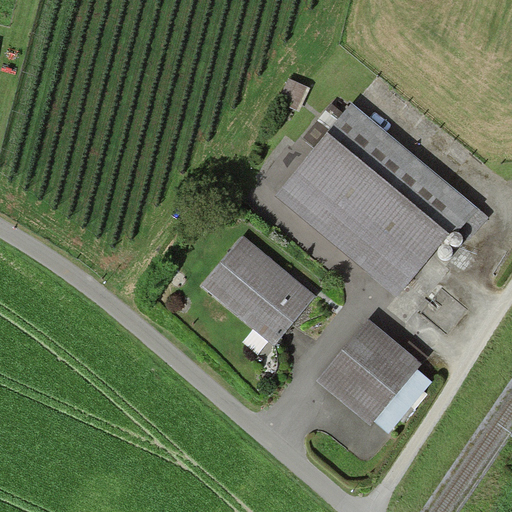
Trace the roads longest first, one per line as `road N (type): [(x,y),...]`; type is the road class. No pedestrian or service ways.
road 1 (track): [(357,511),(102,298),(0,228)]
road 2 (track): [(511,295),(373,511)]
